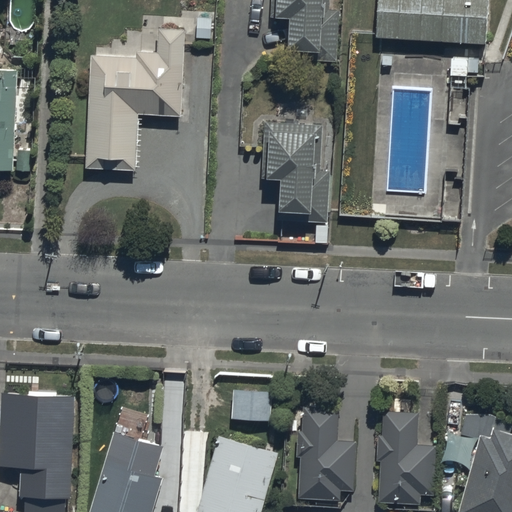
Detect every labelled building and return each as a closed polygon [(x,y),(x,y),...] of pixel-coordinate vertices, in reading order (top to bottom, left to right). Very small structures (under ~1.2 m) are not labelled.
[(322,0),(266,0),(268,58),(316,62),(322,0)] [(484,36),(485,0),(374,0),(373,31),(484,36)] [(186,119),(190,29),(143,51),(94,51),(82,170),(143,166),(141,121),(186,119)] [(20,64),(0,63),(0,167),(16,168),(20,64)] [(323,126),(264,125),(259,222),(312,220),(323,126)] [(81,398),(2,393),(0,430),(0,494),(75,499),(81,398)] [(346,409),(302,407),(298,499),(342,501),(346,409)] [(428,414),(384,413),(381,505),(424,506),(428,414)] [(511,511),(511,436),(484,429),(461,511),(511,511)] [(150,511),(170,449),(114,432),(89,511),(150,511)] [(263,511),(281,456),(224,438),(200,511),(263,511)]
